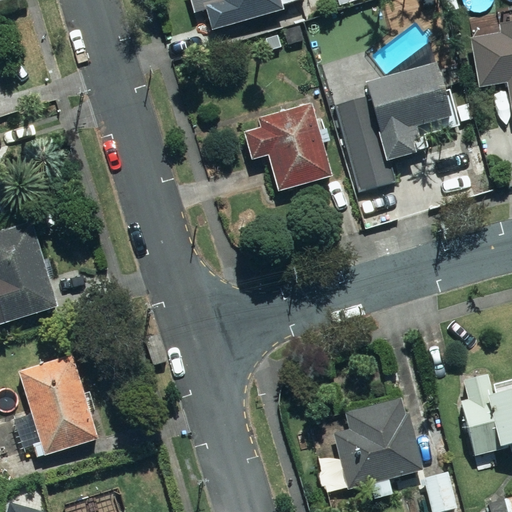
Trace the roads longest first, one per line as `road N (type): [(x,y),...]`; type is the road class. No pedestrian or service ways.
road 1 (residential): [(197,333),(89,0)]
road 2 (residential): [(511,244),(197,333)]
road 3 (residential): [(248,511),(197,333)]
